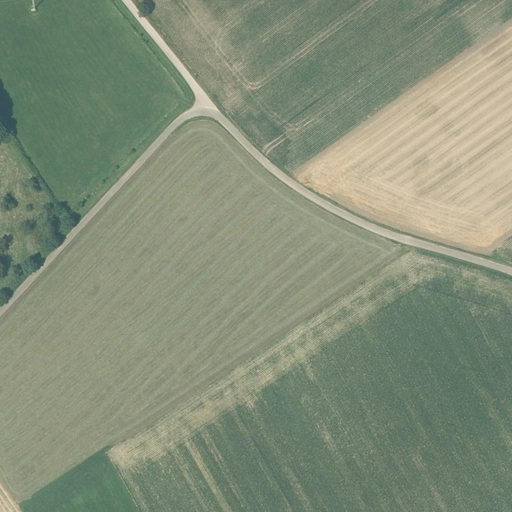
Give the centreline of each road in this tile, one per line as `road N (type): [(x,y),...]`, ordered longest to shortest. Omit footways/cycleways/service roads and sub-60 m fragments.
road 1 (unclassified): [(511,272),(329,208),(275,172),(207,106),(178,121),(0,312)]
road 2 (track): [(123,0),(207,106)]
